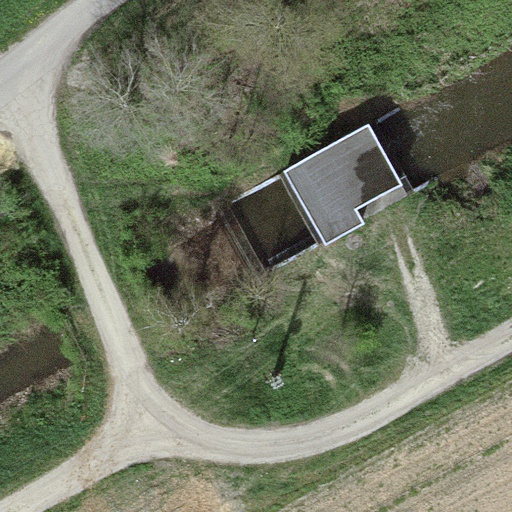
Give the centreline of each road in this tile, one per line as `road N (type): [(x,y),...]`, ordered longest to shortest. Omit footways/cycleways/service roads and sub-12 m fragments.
road 1 (track): [(16,511),(162,427),(324,448),(511,341)]
road 2 (track): [(0,87),(84,246),(162,427)]
road 3 (track): [(101,0),(0,86)]
